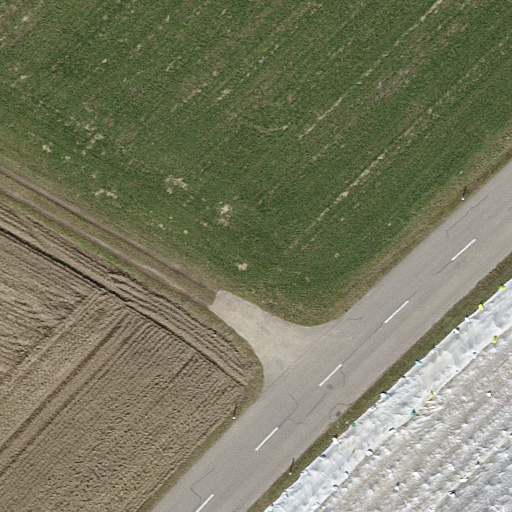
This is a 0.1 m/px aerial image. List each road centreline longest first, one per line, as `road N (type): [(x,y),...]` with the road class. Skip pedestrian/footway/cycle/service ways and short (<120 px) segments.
road 1 (tertiary): [(511,208),(199,511)]
road 2 (track): [(325,383),(217,297),(0,170)]
